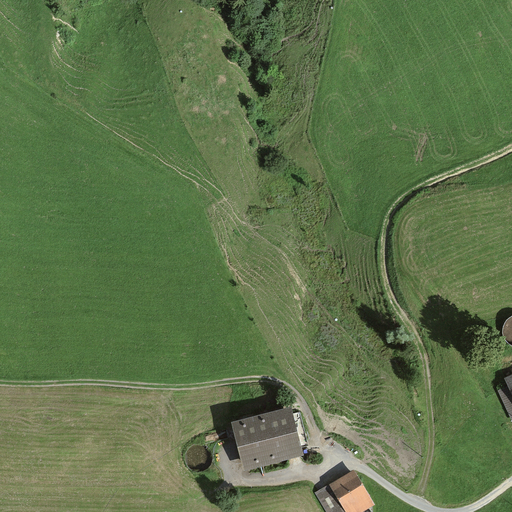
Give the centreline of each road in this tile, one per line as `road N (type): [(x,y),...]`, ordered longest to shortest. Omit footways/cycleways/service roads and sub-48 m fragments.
road 1 (track): [(416,503),(431,443),(425,363),(386,286),(386,226),(394,205),(419,186),(511,147)]
road 2 (residential): [(440,511),(335,452)]
